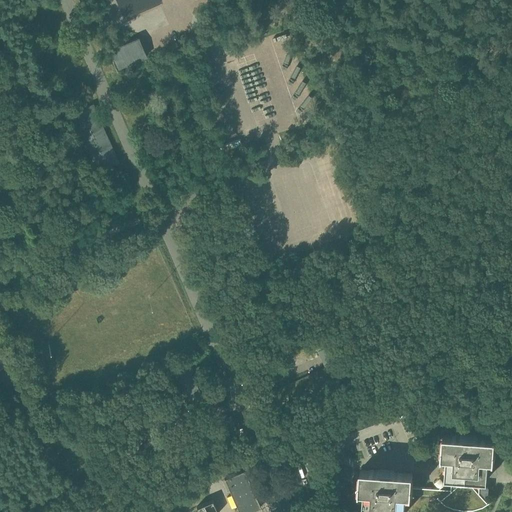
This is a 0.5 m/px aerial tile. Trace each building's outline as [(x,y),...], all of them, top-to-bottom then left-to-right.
[(161,1),(160,0),(116,0),(124,17),(161,1)] [(146,57),(146,56),(138,38),(111,50),(119,68),(146,57)] [(15,53),(10,41),(5,42),(10,54),(15,53)] [(118,162),(92,104),(85,108),(81,101),(74,104),(77,111),(69,115),(95,172),(118,162)] [(57,107),(61,115),(65,113),(62,105),(57,107)] [(331,346),(319,351),(326,368),(266,395),(267,396),(273,410),(345,377),(331,346)] [(191,410),(192,412),(203,408),(202,406),(207,403),(202,391),(199,392),(190,372),(193,371),(188,360),(172,367),(185,397),(182,399),(180,396),(131,418),(139,436),(188,414),(187,412),(191,410)] [(216,443),(238,434),(238,433),(235,427),(238,426),(238,424),(236,419),(234,418),(232,419),(231,416),(227,418),(209,426),(216,443)] [(361,469),(359,491),(364,491),(363,511),(368,511),(404,511),(406,494),(411,495),(411,494),(438,496),(445,503),(454,508),(455,508),(464,510),(473,509),(483,506),(492,500),(491,499),(490,500),(490,501),(488,502),(483,496),(480,492),(480,486),(480,483),(481,479),(487,480),(488,466),(489,460),(494,460),(495,438),(443,434),(442,456),(447,457),(446,463),(445,477),(452,477),(451,484),(446,489),(412,487),(413,473),(381,471),(361,469)] [(244,470),(239,472),(224,479),(237,509),(235,510),(235,511),(248,511),(260,507),(244,470)] [(217,511),(212,500),(196,507),(198,511),(217,511)]
